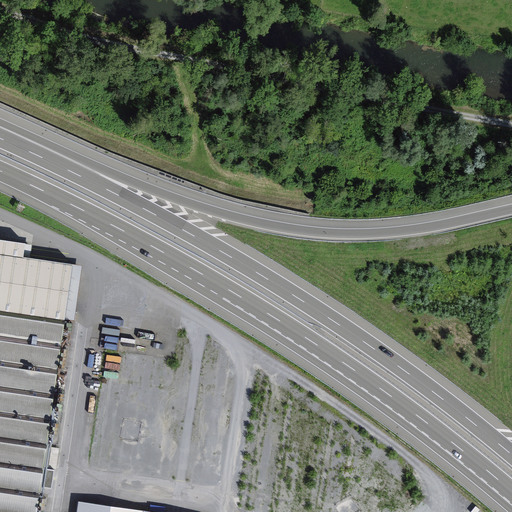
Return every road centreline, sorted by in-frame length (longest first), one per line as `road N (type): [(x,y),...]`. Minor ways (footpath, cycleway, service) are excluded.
road 1 (motorway): [(0,169),(280,319),(511,489)]
road 2 (motorway): [(511,451),(258,270),(0,135)]
road 3 (motorway): [(511,206),(399,228),(293,226),(196,202),(0,133)]
road 4 (track): [(0,11),(511,124)]
road 5 (unknown): [(58,473),(97,256)]
road 6 (unknown): [(58,473),(228,491)]
road 7 (unknown): [(247,345),(228,491)]
